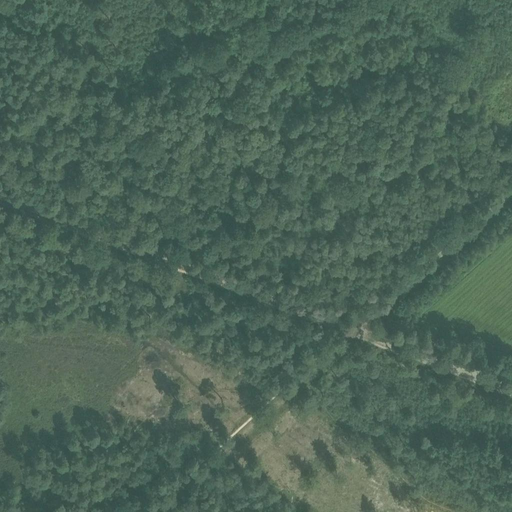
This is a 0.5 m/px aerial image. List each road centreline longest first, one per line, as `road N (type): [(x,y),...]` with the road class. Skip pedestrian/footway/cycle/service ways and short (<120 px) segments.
road 1 (track): [(355,330),(0,197)]
road 2 (track): [(344,0),(0,136)]
road 3 (track): [(355,330),(152,511)]
road 4 (track): [(511,192),(355,330)]
road 5 (track): [(511,389),(355,330)]
